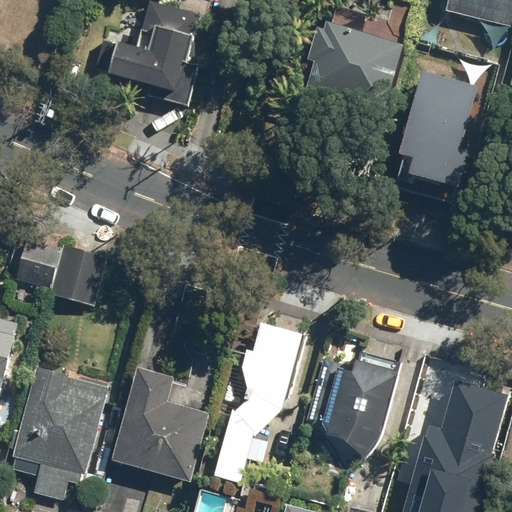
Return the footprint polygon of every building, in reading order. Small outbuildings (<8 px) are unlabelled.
[(511,0),(450,0),(448,10),(511,26),(511,0)] [(204,21),(153,9),(144,51),(104,42),(97,72),(188,92),(204,21)] [(416,49),(337,25),(325,66),(329,67),(321,92),(396,115),(416,49)] [(474,87),(419,76),(396,185),(451,197),(474,87)] [(107,262),(27,242),(16,282),(52,291),(50,298),(94,310),(107,262)] [(0,392),(18,328),(0,322),(0,392)] [(233,415),(230,414),(214,481),(240,486),(252,437),(256,438),(280,416),(299,340),(258,329),(252,356),(245,355),(241,371),(245,393),(244,393),(241,402),(244,406),(233,415)] [(352,371),(322,364),(306,424),(311,425),(310,428),(321,430),(337,456),(364,462),(380,445),(402,365),(359,354),(355,366),(353,366),(352,371)] [(78,383),(35,372),(13,460),(15,461),(12,472),(37,478),(33,495),(62,503),(67,486),(77,489),(80,477),(85,479),(109,387),(79,379),(78,383)] [(173,384),(136,373),(110,466),(189,488),(208,418),(167,406),(173,384)] [(446,445),(420,438),(400,511),(476,511),(491,457),(468,451),(471,440),(448,434),(446,445)]
